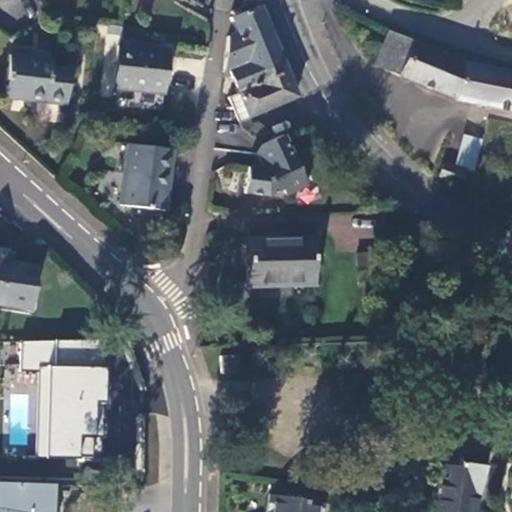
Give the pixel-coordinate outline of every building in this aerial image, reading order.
[(241,96),(287,73),(276,44),(259,8),(232,19),(238,34),(229,36),(225,73),(230,72),(241,96)] [(511,113),(511,71),(463,62),(388,32),(372,65),(398,77),(457,101),(511,113)] [(168,53),(120,46),(115,87),(162,93),(168,53)] [(54,60),(11,55),(7,98),(68,103),(71,70),(54,67),(54,60)] [(240,119),(248,119),(300,98),(287,73),(241,96),(232,100),(240,119)] [(285,134),(265,144),(260,152),(258,167),(252,167),(249,192),(274,195),(284,189),(288,195),(309,184),(285,134)] [(476,176),(481,140),(463,135),(454,168),(442,163),(437,177),(463,188),(467,174),(476,176)] [(174,151),(130,145),(123,205),(168,210),(174,151)] [(511,175),(480,170),(477,191),(511,195),(511,175)] [(315,284),(314,240),(248,241),(250,287),(315,284)] [(0,250),(0,304),(32,309),(38,270),(5,264),(7,252),(0,250)] [(238,354),(221,354),(222,372),(238,372),(238,354)] [(64,371),(19,369),(18,418),(63,418),(62,412),(116,412),(116,378),(63,377),(64,371)] [(482,494),(485,465),(486,462),(462,460),(460,468),(439,466),(431,511),(475,511),(478,494),(482,494)] [(53,511),(54,482),(0,479),(0,511),(53,511)] [(326,511),(328,502),(271,494),(267,511),(326,511)]
